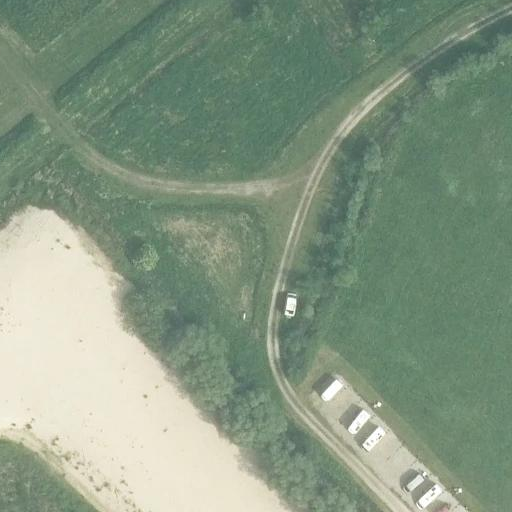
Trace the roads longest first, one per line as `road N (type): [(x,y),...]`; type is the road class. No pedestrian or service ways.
road 1 (track): [(511,8),(429,48),(293,196),(273,366),(401,511)]
road 2 (track): [(97,511),(6,416),(0,422)]
